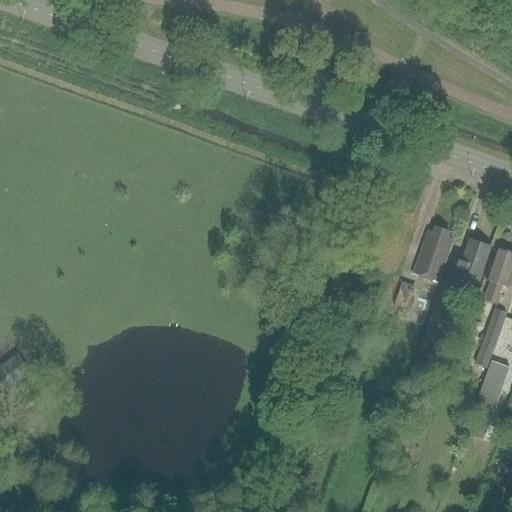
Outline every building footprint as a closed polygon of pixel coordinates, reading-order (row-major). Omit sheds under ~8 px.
[(438,283),(453,240),(448,239),(450,234),(435,228),(433,234),(428,232),(413,274),(438,283)] [(474,292),(491,248),(470,241),(462,262),(459,261),(454,275),(457,276),(454,285),(474,292)] [(508,288),(511,275),(511,252),(508,251),(504,253),(497,250),(486,280),(491,282),(484,301),(496,305),(503,286),(508,288)] [(443,281),(431,315),(442,318),(454,285),(443,281)] [(404,284),(396,308),(407,311),(415,288),(404,284)] [(475,364),(487,368),(506,313),(494,309),(475,364)] [(491,362),(465,435),(483,441),(509,369),(491,362)]
